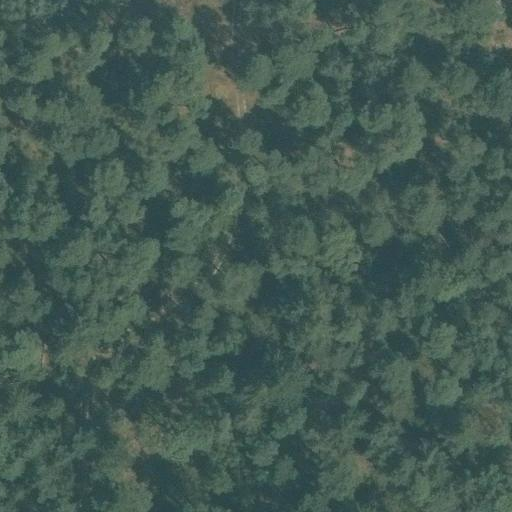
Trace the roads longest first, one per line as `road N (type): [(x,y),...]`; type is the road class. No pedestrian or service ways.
road 1 (unknown): [(101,511),(126,366),(225,247),(249,157),(240,0)]
road 2 (track): [(126,366),(68,295),(0,269)]
